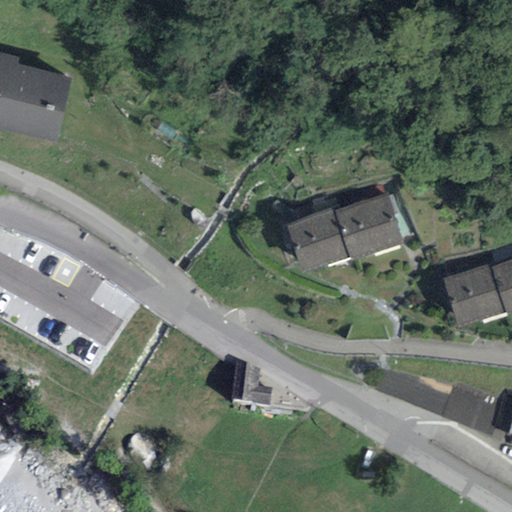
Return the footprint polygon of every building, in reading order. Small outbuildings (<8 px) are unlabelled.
[(0,51),(0,121),(54,134),(67,76),(16,64),(18,55),(0,51)] [(334,211),(349,256),(351,261),(404,243),(387,193),(334,211)] [(304,273),(349,256),(334,211),(332,207),(286,224),(304,273)] [(511,260),(491,267),(505,311),(507,318),(511,315),(511,260)] [(505,311),(491,267),(489,263),(443,279),(459,327),(505,311)] [(259,372),(240,369),(234,402),(270,408),(273,393),(256,390),(259,372)] [(501,400),(456,382),(443,416),(490,434),(501,400)] [(511,396),(503,394),(501,400),(490,434),(488,440),(511,447),(511,396)]
